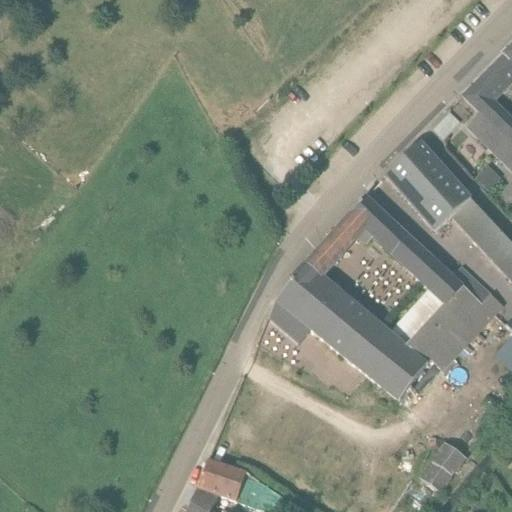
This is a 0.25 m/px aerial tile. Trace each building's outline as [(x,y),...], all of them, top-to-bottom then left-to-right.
[(511,47),(501,58),(511,70),(511,47)] [(511,120),(495,105),(511,86),(511,70),(501,58),(461,99),(479,118),(475,123),(469,128),(511,169),(511,120)] [(434,129),(446,140),(462,123),(450,112),(434,129)] [(384,178),(409,206),(444,175),(419,146),(384,178)] [(486,190),(501,178),(492,166),(477,178),(486,190)] [(435,234),(452,218),(469,203),(444,175),(409,206),(435,234)] [(494,319),(482,308),(491,298),(461,270),(455,275),(452,279),(374,207),(377,204),(368,195),(328,241),(305,266),(299,272),(274,303),(267,320),(299,347),(310,333),(326,346),(397,405),(426,368),(427,369),(431,365),(442,375),(494,319)] [(511,246),(471,201),(469,203),(452,218),(511,282),(511,246)] [(419,480),(439,495),(441,496),(466,461),(444,446),(419,480)] [(236,505),(256,511),(259,511),(269,511),(272,506),(278,508),(284,511),(298,511),(299,511),(263,488),(246,476),(245,476),(207,464),(197,492),(190,506),(206,511),(211,511),(217,500),(236,506),(236,505)]
